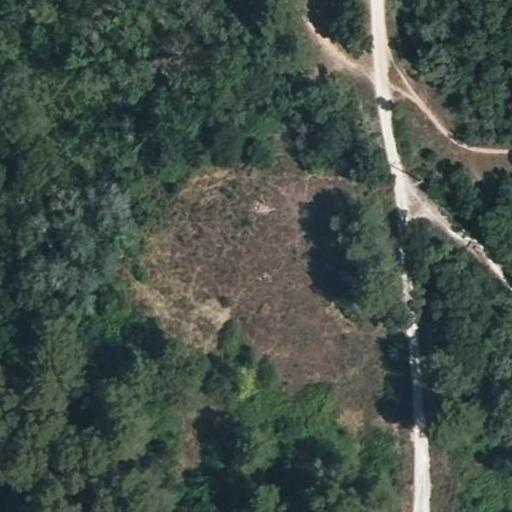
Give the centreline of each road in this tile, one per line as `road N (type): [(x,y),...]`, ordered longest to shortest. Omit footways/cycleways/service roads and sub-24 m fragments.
road 1 (track): [(417,511),(405,281),(372,0)]
road 2 (track): [(394,201),(423,206),(511,285)]
